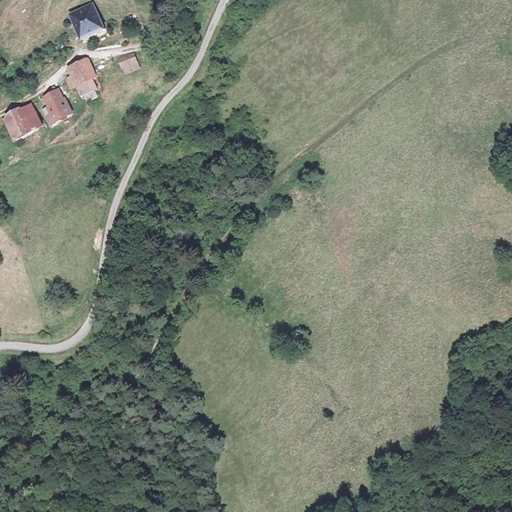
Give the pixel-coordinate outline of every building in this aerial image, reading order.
[(91,7),(64,18),(75,45),(102,35),(91,7)] [(127,56),(112,63),(120,80),(136,74),(127,56)] [(84,61),(60,69),(69,94),(80,90),(84,102),(97,98),(84,61)] [(68,118),(57,91),(36,100),(47,127),(68,118)] [(0,120),(0,127),(6,147),(41,131),(30,105),(0,120)]
